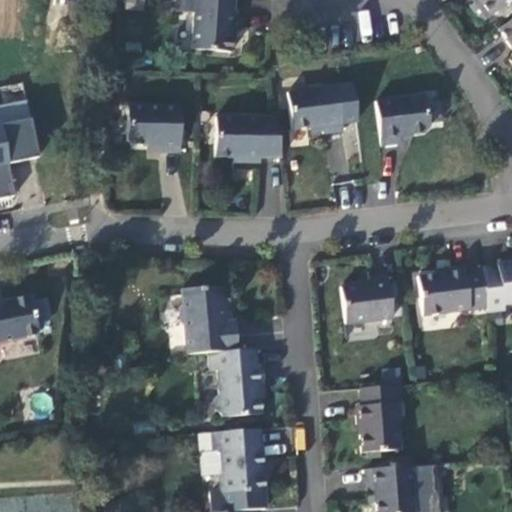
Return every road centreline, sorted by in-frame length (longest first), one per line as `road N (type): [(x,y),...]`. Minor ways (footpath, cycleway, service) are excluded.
road 1 (residential): [(297,234),(39,239),(0,247)]
road 2 (residential): [(322,511),(297,234)]
road 3 (residential): [(511,208),(297,234)]
road 4 (residential): [(511,152),(505,129),(412,0)]
